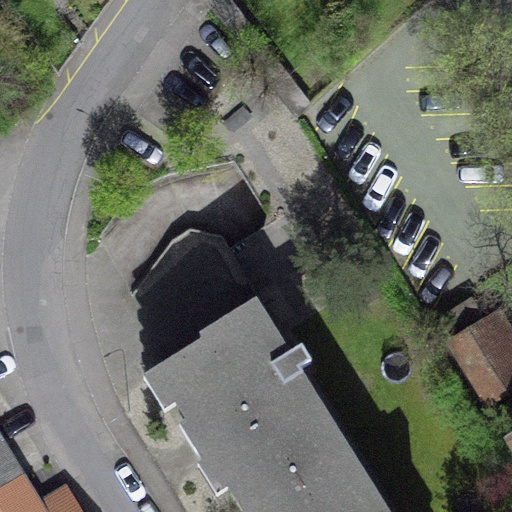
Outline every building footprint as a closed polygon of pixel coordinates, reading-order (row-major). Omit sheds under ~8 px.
[(229,0),(202,0),(295,118),(312,105),(229,0)] [(248,511),(346,452),(297,371),(309,364),(300,349),(288,356),(255,302),(200,336),(204,343),(160,370),(191,420),(180,427),(203,464),(215,457),(248,511)] [(511,368),(473,305),(442,324),(489,400),(511,385),(511,368)] [(0,447),(0,511),(79,511),(66,488),(35,506),(0,447)] [(384,511),(346,452),(248,511),(384,511)]
